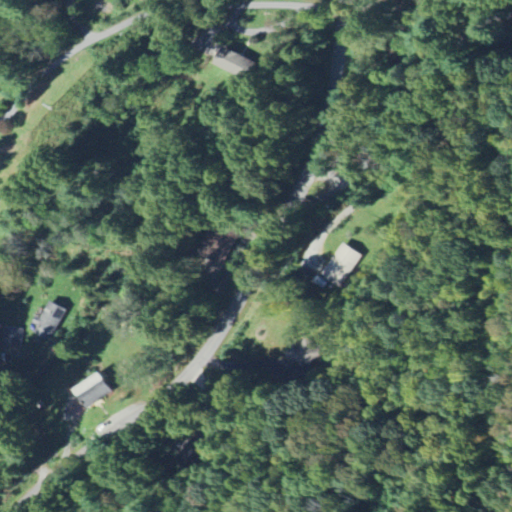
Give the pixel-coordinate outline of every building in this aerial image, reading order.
[(254,63),(222,46),(213,64),(244,80),(254,63)] [(203,259),(228,266),(238,234),(213,226),(203,259)] [(343,287),(360,254),(340,243),(323,277),(343,287)] [(29,331),(49,342),(66,311),(49,302),(44,312),(41,310),(29,331)] [(24,329),(7,325),(1,352),(18,356),(24,329)] [(328,349),(308,340),(304,348),(298,345),(292,359),(317,371),(328,349)] [(87,383),(75,388),(84,407),(111,394),(104,380),(90,387),(87,383)]
